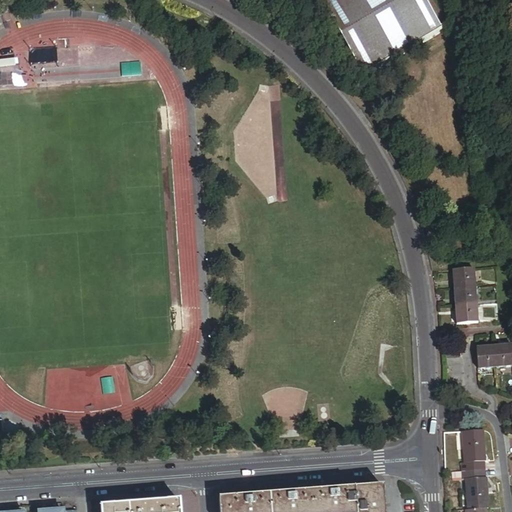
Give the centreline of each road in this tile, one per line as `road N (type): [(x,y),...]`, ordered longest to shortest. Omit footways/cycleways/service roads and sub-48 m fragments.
road 1 (residential): [(206,0),(284,52),(345,114),(388,181),(410,246),(425,335),(430,458)]
road 2 (residential): [(0,491),(430,458)]
